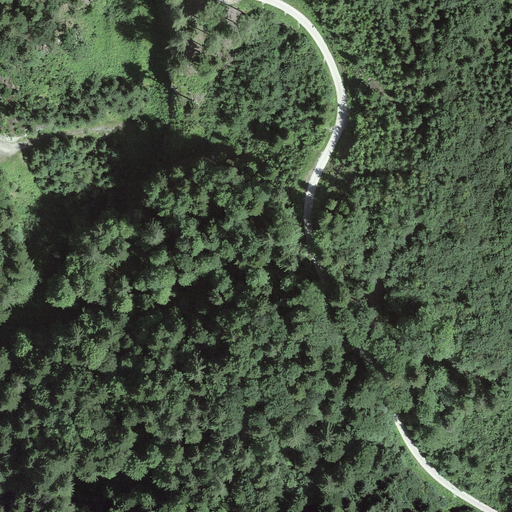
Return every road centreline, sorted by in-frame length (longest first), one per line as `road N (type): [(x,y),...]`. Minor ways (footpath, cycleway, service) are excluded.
road 1 (track): [(270,0),(298,13),(321,40),(343,108),(305,194),(320,264),(417,455),(491,511)]
road 2 (track): [(0,144),(107,128),(152,134)]
